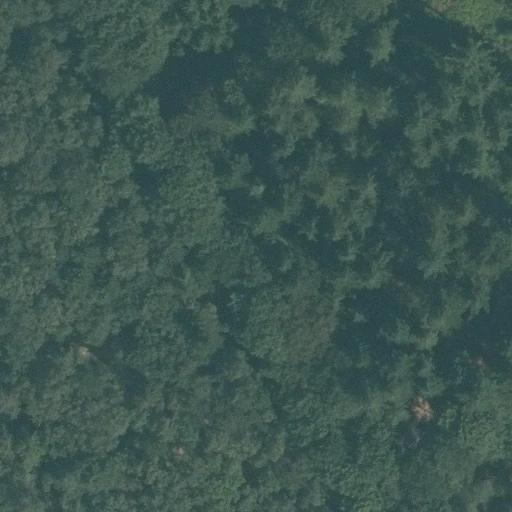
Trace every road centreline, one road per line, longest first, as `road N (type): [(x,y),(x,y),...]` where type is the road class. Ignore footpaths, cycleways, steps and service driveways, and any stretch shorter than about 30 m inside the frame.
road 1 (track): [(189,136),(405,511)]
road 2 (track): [(189,136),(356,0)]
road 3 (track): [(109,0),(189,136)]
